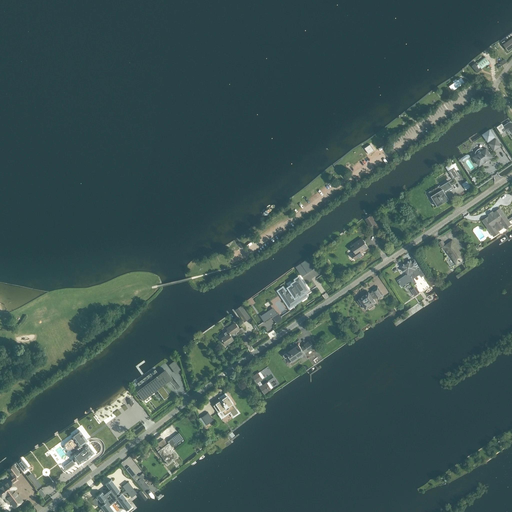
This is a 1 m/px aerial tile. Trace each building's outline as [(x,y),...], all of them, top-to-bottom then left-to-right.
[(511,47),(511,37),(503,45),(508,51),(511,47)] [(477,63),(482,69),(489,62),(485,57),(477,63)] [(472,66),(477,73),(482,69),(476,62),(472,66)] [(459,80),(446,89),(450,94),(462,85),(459,80)] [(511,135),(511,123),(510,121),(503,126),(502,124),(497,127),(501,134),(503,132),(502,130),(504,128),(506,130),(508,129),(511,135)] [(488,142),(489,144),(494,151),(501,146),(496,139),(495,140),(494,137),(493,137),(489,131),(490,131),(490,130),(483,135),(488,142)] [(370,145),(365,148),(369,154),(374,150),(370,145)] [(479,150),(477,151),(477,152),(476,153),(476,154),(477,155),(474,157),(479,166),(492,157),(486,149),(483,151),(482,149),(481,149),(480,150),(479,150)] [(447,173),(451,180),(457,176),(453,169),(447,173)] [(431,197),(437,207),(449,200),(445,194),(453,188),(449,182),(444,184),(443,183),(436,188),(438,192),(431,197)] [(488,220),(485,222),(492,233),(497,229),(498,232),(505,227),(505,228),(510,224),(509,222),(511,219),(511,217),(507,220),(501,211),(497,213),(496,212),(493,214),(492,213),(489,215),(490,216),(487,218),(488,220)] [(370,227),(375,224),(371,216),(365,220),(370,227)] [(437,251),(432,254),(436,261),(441,258),(442,258),(450,253),(456,262),(463,257),(457,248),(461,246),(461,245),(463,244),(458,237),(456,238),(437,250),(437,251)] [(362,251),(363,252),(369,248),(362,239),(351,246),(355,252),(352,255),(356,260),(363,255),(361,252),(362,251)] [(424,275),(418,266),(415,261),(412,263),(410,260),(406,263),(412,271),(409,273),(412,279),(413,281),(412,282),(412,283),(415,281),(414,279),(420,275),(421,277),(424,275)] [(410,283),(412,282),(413,281),(412,279),(409,273),(412,271),(406,263),(401,266),(403,270),(402,270),(404,272),(405,272),(407,275),(398,281),(402,287),(406,284),(409,282),(410,283)] [(428,266),(424,269),(431,279),(435,277),(428,266)] [(288,306),(293,303),(294,305),(303,299),(301,296),(305,293),(305,292),(308,290),(299,277),(296,280),(297,281),(292,284),(293,285),(289,288),(290,290),(281,295),(288,306)] [(384,295),(378,287),(372,291),(373,292),(370,294),(369,292),(365,295),(363,296),(359,299),(360,299),(357,301),(361,305),(363,304),(366,309),(376,302),(374,299),(377,297),(378,299),(384,295)] [(244,322),(251,318),(242,305),(235,310),(244,322)] [(277,315),(276,314),(276,313),(276,314),(275,312),(274,311),(273,309),(261,317),(264,322),(272,317),(273,318),(277,315)] [(228,331),(220,336),(221,338),(227,346),(234,340),(233,338),(236,336),(235,334),(241,330),(237,325),(234,327),(233,325),(232,325),(226,329),(228,331)] [(298,358),(314,347),(310,341),(304,345),(305,346),(301,348),(299,345),(287,354),(283,355),(286,358),(289,363),(298,357),(298,358)] [(174,361),(169,365),(175,373),(180,370),(174,361)] [(146,386),(137,392),(143,400),(151,395),(153,392),(156,389),(165,400),(170,396),(162,386),(172,378),(166,369),(159,374),(155,370),(141,380),(146,386)] [(258,373),(253,377),(257,383),(262,379),(258,374),(259,374),(258,373)] [(265,393),(271,389),(267,384),(267,383),(260,388),(264,394),(265,393)] [(221,411),(224,416),(230,412),(233,417),(238,413),(232,404),(233,403),(228,396),(223,399),(223,400),(221,402),(220,400),(216,403),(216,404),(213,406),(218,413),(221,411)] [(200,417),(206,425),(214,420),(208,412),(200,417)] [(70,450),(72,449),(75,453),(71,456),(74,460),(72,461),(71,461),(63,467),(66,471),(74,465),(73,463),(75,461),(78,465),(81,462),(82,462),(85,460),(87,459),(87,458),(89,456),(93,453),(87,445),(83,447),(82,447),(80,445),(86,441),(77,430),(70,436),(72,438),(65,444),(64,445),(64,446),(63,446),(63,447),(63,448),(64,448),(64,449),(64,450),(65,450),(66,451),(67,451),(68,451),(69,451),(70,450)] [(172,448),(183,439),(179,433),(167,442),(168,443),(167,444),(163,439),(154,446),(166,462),(165,462),(167,465),(168,464),(167,464),(178,456),(172,448)] [(21,459),(16,462),(24,471),(28,467),(21,459)] [(13,466),(7,470),(14,479),(11,481),(10,480),(0,488),(0,495),(3,499),(6,496),(15,507),(21,502),(22,501),(18,496),(17,497),(13,491),(16,488),(12,483),(16,480),(15,478),(20,475),(13,466)] [(144,491),(145,490),(149,487),(142,479),(144,477),(142,474),(138,477),(139,479),(137,481),(144,491)] [(131,497),(137,493),(128,482),(122,486),(123,486),(126,490),(122,493),(120,494),(118,492),(120,491),(120,490),(119,491),(118,489),(119,489),(118,488),(118,489),(117,487),(116,487),(115,485),(116,485),(115,485),(114,484),(114,483),(113,482),(113,481),(112,481),(111,480),(112,480),(111,479),(105,484),(106,484),(107,486),(108,487),(108,488),(109,488),(110,489),(109,489),(110,490),(109,490),(110,491),(108,492),(108,491),(108,492),(106,493),(105,494),(104,494),(103,494),(102,493),(103,492),(102,492),(96,497),(97,497),(98,498),(98,499),(99,500),(99,501),(100,500),(101,502),(100,502),(99,503),(99,504),(101,506),(101,507),(101,506),(102,508),(103,508),(104,510),(103,510),(104,510),(105,511),(108,511),(109,511),(108,511),(110,511),(111,511),(110,511),(112,510),(113,509),(112,509),(111,508),(111,507),(110,507),(109,506),(110,506),(109,505),(110,505),(111,503),(111,504),(112,503),(111,503),(113,502),(115,501),(115,500),(116,499),(117,500),(117,499),(117,500),(118,499),(119,501),(118,501),(119,502),(119,501),(120,503),(121,503),(122,505),(121,505),(122,505),(123,506),(123,507),(125,508),(124,509),(125,509),(126,510),(125,510),(126,511),(132,506),(131,506),(130,505),(130,504),(129,503),(129,502),(128,502),(127,501),(128,501),(127,500),(127,501),(126,499),(126,498),(125,499),(124,497),(125,497),(124,497),(123,496),(123,495),(127,492),(131,497)]
